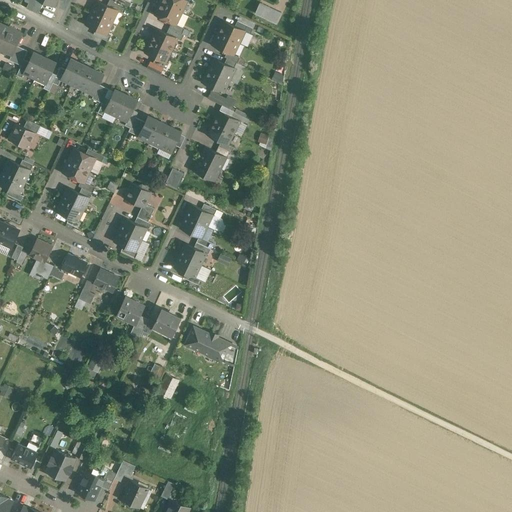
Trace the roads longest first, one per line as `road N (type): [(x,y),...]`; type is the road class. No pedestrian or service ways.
road 1 (residential): [(0,198),(273,337)]
road 2 (track): [(273,337),(511,453)]
road 3 (residential): [(0,1),(153,76),(175,99)]
